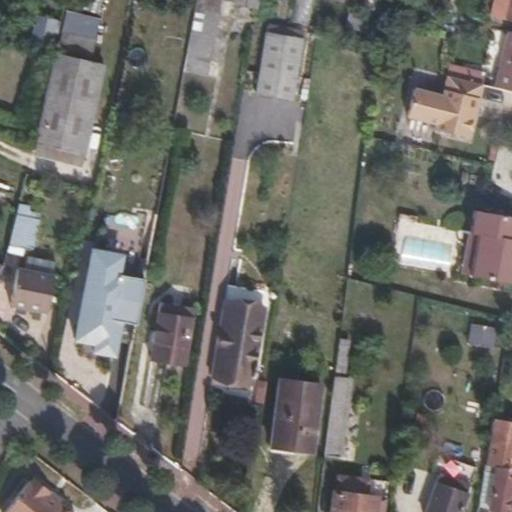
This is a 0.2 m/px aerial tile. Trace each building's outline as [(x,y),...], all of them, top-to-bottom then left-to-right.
[(298,0),(294,20),(307,23),(311,0),(298,0)] [(367,0),(366,7),(376,10),(378,0),(367,0)] [(511,21),(511,0),(495,0),(491,16),(511,21)] [(217,12),(196,8),(185,69),(207,73),(217,12)] [(367,17),(349,12),(343,34),(361,39),(367,17)] [(40,15),(34,39),(50,43),(56,19),(40,15)] [(497,86),(511,90),(511,31),(509,31),(497,86)] [(60,32),(55,51),(91,59),(95,40),(60,32)] [(294,91),(297,75),(304,39),(266,32),(256,93),(292,99),(294,91)] [(55,51),(38,123),(34,142),(84,154),(106,63),(91,59),(55,51)] [(472,68),(449,62),(447,74),(449,74),(469,79),(472,68)] [(472,68),(469,79),(482,82),(484,75),(481,75),(481,70),(472,68)] [(469,136),(482,82),(469,79),(449,74),(444,95),(414,87),(408,114),(437,121),(435,127),(469,136)] [(306,76),(297,75),(294,91),(303,92),(306,76)] [(32,205),(19,202),(9,242),(30,249),(40,211),(31,209),(32,205)] [(511,282),(511,215),(474,209),(470,231),(478,234),(471,275),(511,282)] [(478,234),(470,231),(462,272),(471,275),(478,234)] [(80,254),(74,284),(87,287),(96,257),(80,254)] [(33,256),(31,270),(52,274),(54,261),(33,256)] [(52,274),(31,270),(18,268),(11,305),(46,312),(52,274)] [(265,309),(225,301),(214,376),(251,383),(265,309)] [(192,309),(160,303),(152,357),(183,363),(192,309)] [(119,332),(89,326),(82,358),(112,365),(119,332)] [(336,374),(325,454),(341,456),(352,377),(336,374)] [(312,451),(320,384),(280,379),(271,446),(312,451)] [(485,473),(478,511),(508,511),(511,492),(511,441),(491,438),(490,446),(485,473)] [(485,473),(490,446),(475,445),(471,471),(485,473)] [(459,511),(469,484),(440,474),(427,511),(459,511)] [(374,511),(377,496),(361,494),(362,478),(339,475),(332,511),(374,511)] [(71,511),(59,503),(50,494),(51,492),(35,479),(32,483),(30,481),(5,511),(71,511)] [(50,494),(59,503),(60,499),(51,492),(50,494)] [(383,511),(385,498),(377,496),(374,511),(383,511)]
